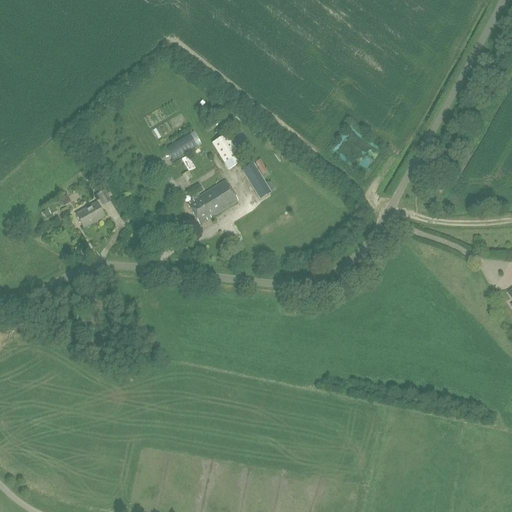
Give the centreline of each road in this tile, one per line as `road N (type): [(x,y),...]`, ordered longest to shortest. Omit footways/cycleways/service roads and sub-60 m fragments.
road 1 (unclassified): [(0,314),(101,266),(277,283),(306,283),(345,267),(376,235),(502,0)]
road 2 (unknown): [(510,267),(381,225)]
